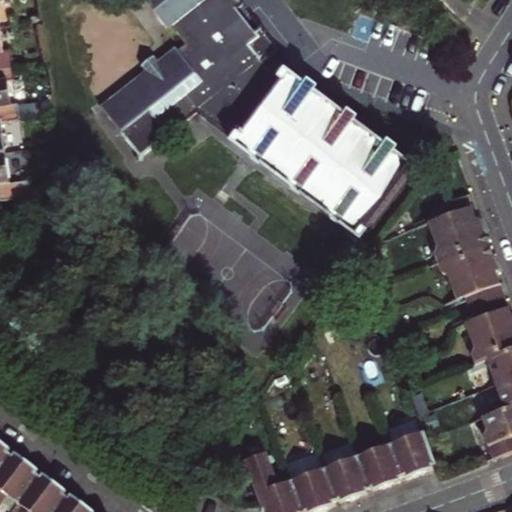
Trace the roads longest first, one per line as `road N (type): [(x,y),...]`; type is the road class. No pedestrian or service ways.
road 1 (residential): [(511,28),(477,96),(511,206)]
road 2 (residential): [(0,402),(146,511)]
